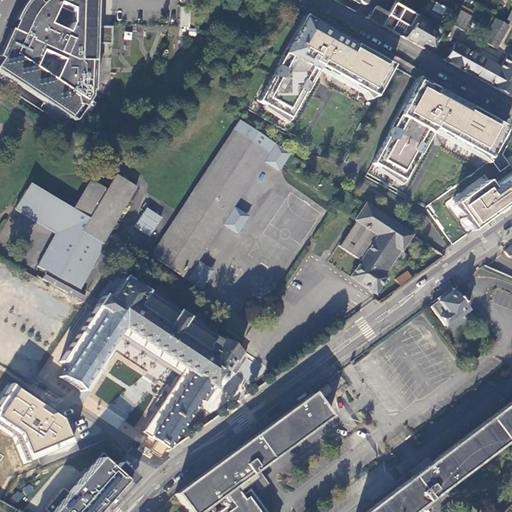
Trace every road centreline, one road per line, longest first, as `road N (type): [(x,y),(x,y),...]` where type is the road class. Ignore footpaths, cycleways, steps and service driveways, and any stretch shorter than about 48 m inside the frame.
road 1 (secondary): [(511,223),(176,463),(132,511)]
road 2 (residential): [(296,0),(511,111)]
road 3 (track): [(296,138),(422,215),(457,262)]
